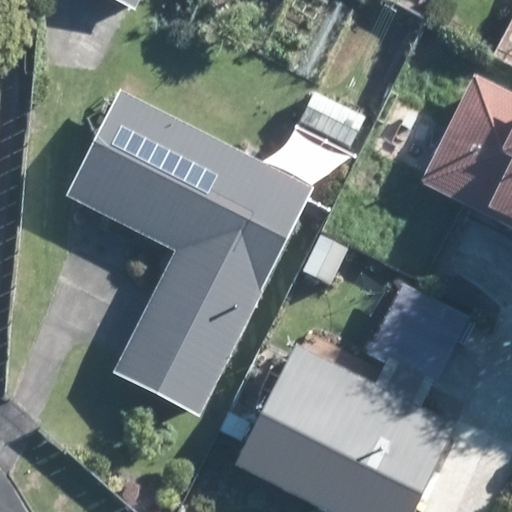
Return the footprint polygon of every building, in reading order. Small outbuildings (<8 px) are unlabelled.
[(135,16),(142,0),(104,0),(124,10),(135,16)] [(511,100),(504,96),(473,81),(451,125),(419,188),(465,211),(511,234),(511,100)] [(309,195),(240,160),(118,98),(65,201),(158,249),(175,258),(139,328),(113,379),(194,419),(206,396),(213,381),(305,202),(309,195)] [(322,240),(303,275),(329,289),(348,253),(322,240)] [(436,390),(466,324),(469,319),(402,287),(368,359),(436,390)] [(454,430),(450,428),(294,352),(245,448),(234,472),(314,511),(413,511),(417,505),(454,430)]
